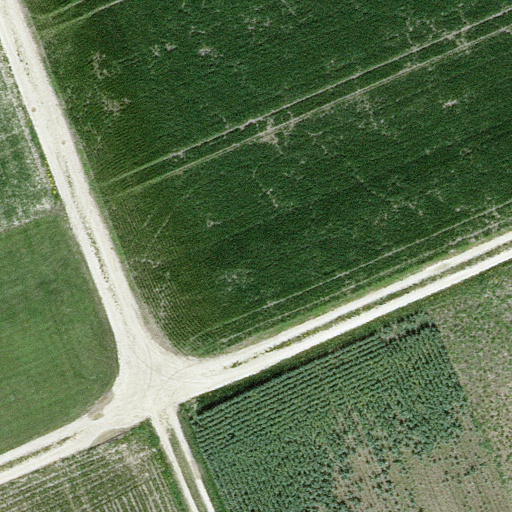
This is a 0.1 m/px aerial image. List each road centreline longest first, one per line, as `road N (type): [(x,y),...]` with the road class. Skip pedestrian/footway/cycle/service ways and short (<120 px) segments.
road 1 (track): [(511,243),(0,464)]
road 2 (track): [(150,399),(0,7)]
